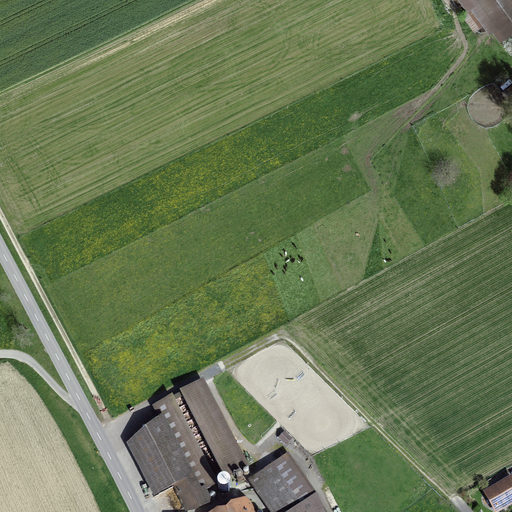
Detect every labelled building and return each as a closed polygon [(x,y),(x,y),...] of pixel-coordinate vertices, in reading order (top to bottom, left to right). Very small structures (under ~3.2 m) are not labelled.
[(511,31),(511,0),(458,0),(466,10),(461,14),(474,32),(483,25),(489,33),(492,31),(500,41),(511,31)] [(191,475),(174,485),(186,511),(204,502),(200,492),(244,467),(201,383),(167,401),(155,409),(160,419),(191,475)] [(191,475),(160,419),(128,446),(154,495),(174,485),(191,475)] [(277,511),(292,511),(312,497),(285,456),(253,479),(277,511)] [(511,480),(511,482),(484,498),(492,511),(510,511),(511,511),(511,477),(511,478),(511,480)] [(223,495),(225,495),(227,494),(229,492),(230,490),(230,488),(230,486),(229,484),(227,482),(225,482),(223,482),(221,482),(219,483),(218,485),(217,487),(217,489),(218,491),(219,493),(220,494),(223,495)] [(292,511),(317,511),(312,497),(292,511)] [(256,511),(252,502),(227,511),(256,511)]
